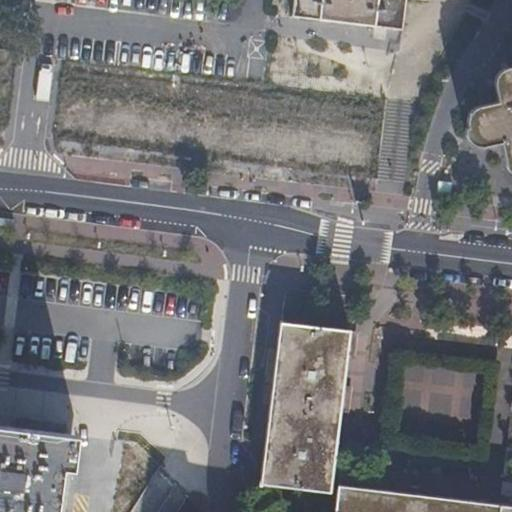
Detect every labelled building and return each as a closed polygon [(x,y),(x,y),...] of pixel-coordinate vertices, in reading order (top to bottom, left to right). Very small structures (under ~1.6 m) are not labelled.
[(293,0),(291,14),(401,28),(404,0),(293,0)] [(491,144),(497,142),(499,143),(501,145),(502,160),(504,166),(506,168),(508,171),(511,173),(511,70),(511,71),(511,70),(511,66),(508,65),(503,67),(498,71),(495,76),(493,82),(494,88),(495,91),(495,96),(495,98),(492,101),(490,102),(477,104),(474,105),(472,107),(469,110),(467,115),(466,122),(467,126),(465,125),(463,129),(464,134),(466,138),(469,141),(473,144),(477,145),(483,145),(491,144)] [(353,332),(282,323),(261,488),(332,497),(353,332)] [(0,511),(51,511),(58,462),(68,464),(69,432),(0,423),(0,511)] [(86,511),(96,436),(69,432),(68,464),(58,462),(51,511),(86,511)] [(511,511),(511,508),(338,487),(334,511),(511,511)]
